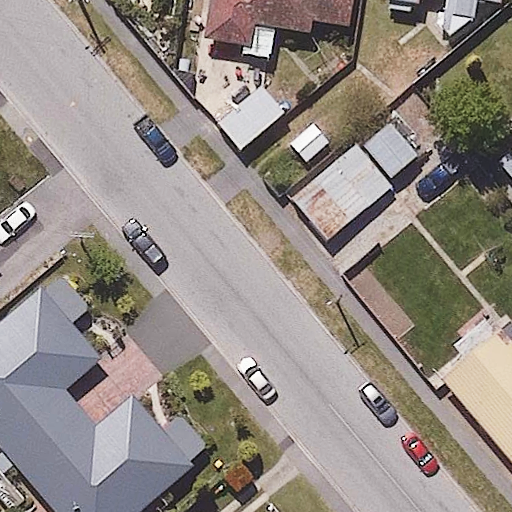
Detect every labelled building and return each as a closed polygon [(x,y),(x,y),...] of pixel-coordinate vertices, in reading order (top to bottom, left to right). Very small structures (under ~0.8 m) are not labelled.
[(355,25),(358,0),(203,0),(199,43),(253,49),(256,25),(319,33),(320,21),(355,25)] [(414,4),(414,0),(436,0),(435,22),(474,23),(475,0),(372,0),(372,2),(414,4)] [(419,159),(387,119),(290,199),(322,238),(419,159)] [(511,137),(493,152),(511,177),(511,137)] [(66,266),(0,320),(0,447),(54,511),(138,511),(215,448),(157,378),(98,427),(65,389),(104,356),(73,318),(94,300),(66,266)] [(511,315),(510,313),(438,368),(511,464),(511,315)] [(0,511),(12,511),(0,497),(0,511)]
